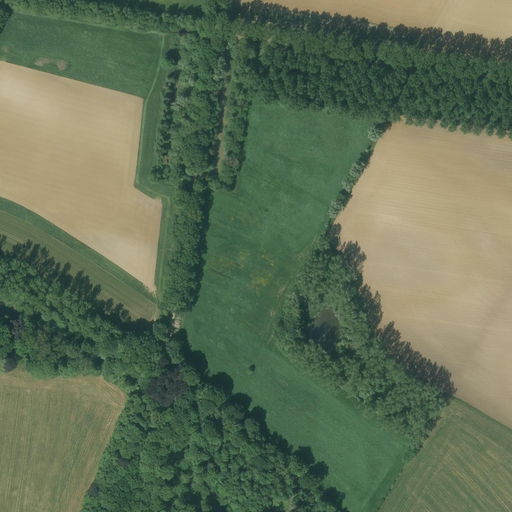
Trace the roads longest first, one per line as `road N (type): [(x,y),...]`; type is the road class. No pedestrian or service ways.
road 1 (track): [(154,365),(172,307),(218,0)]
road 2 (track): [(154,365),(0,265)]
road 3 (track): [(96,511),(154,365)]
